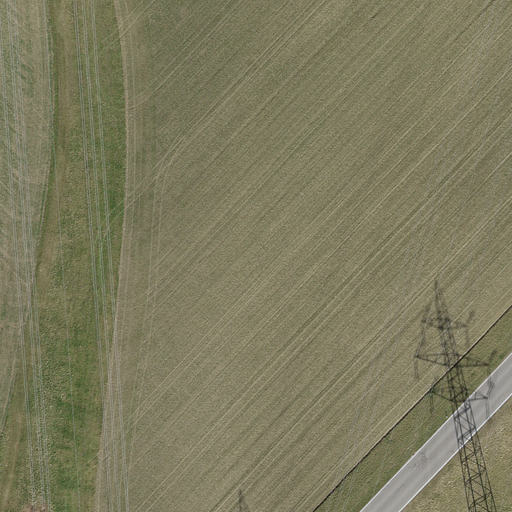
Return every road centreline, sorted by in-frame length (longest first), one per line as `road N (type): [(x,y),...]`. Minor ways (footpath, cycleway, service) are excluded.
road 1 (track): [(0,511),(63,160),(58,0)]
road 2 (tertiary): [(373,511),(511,369)]
